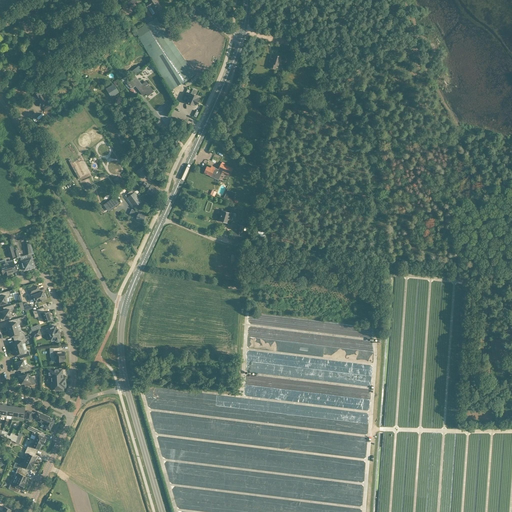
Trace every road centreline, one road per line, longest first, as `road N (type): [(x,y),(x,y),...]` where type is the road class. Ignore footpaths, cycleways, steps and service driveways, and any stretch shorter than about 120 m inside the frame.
road 1 (track): [(369,511),(379,360),(375,140)]
road 2 (secondary): [(124,305),(242,33)]
road 3 (unclassified): [(124,305),(109,293),(0,103)]
road 4 (secondary): [(161,511),(122,368),(124,305)]
road 5 (track): [(375,140),(325,58),(242,33)]
road 6 (residential): [(62,410),(73,378),(71,346),(44,276)]
road 7 (track): [(378,252),(511,273)]
